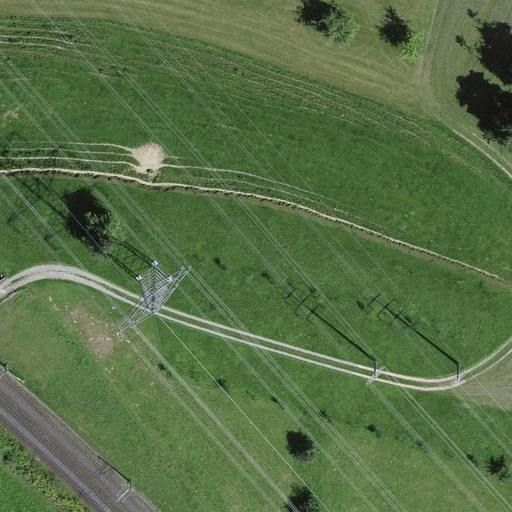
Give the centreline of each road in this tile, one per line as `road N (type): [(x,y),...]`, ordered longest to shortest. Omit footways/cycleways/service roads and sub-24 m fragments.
road 1 (track): [(0,307),(29,290),(70,292),(168,338),(403,400),(462,392),(511,356)]
road 2 (track): [(511,189),(423,118),(419,94),(442,0)]
